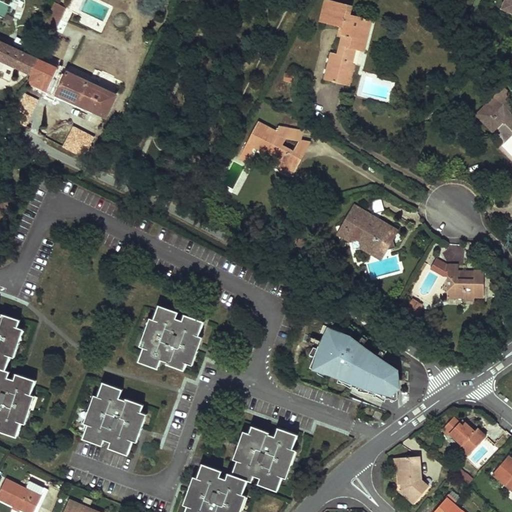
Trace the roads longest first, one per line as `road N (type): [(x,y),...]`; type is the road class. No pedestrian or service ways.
road 1 (residential): [(0,126),(222,235),(371,320),(462,384)]
road 2 (residential): [(462,384),(353,465)]
